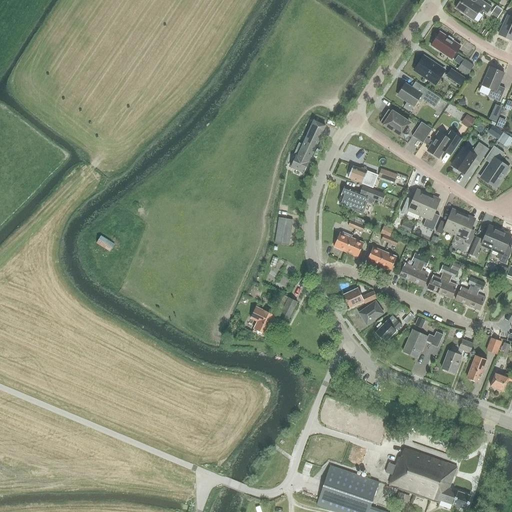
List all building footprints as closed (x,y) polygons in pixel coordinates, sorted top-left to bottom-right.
[(468,0),(461,0),(456,8),(465,15),(464,16),(470,21),(471,19),(473,20),(478,12),(480,14),(482,11),(487,14),(492,7),(480,0),(477,0),(475,3),(473,3),(468,0)] [(497,18),(502,11),(496,6),(491,14),(497,18)] [(511,17),(507,16),(498,35),(511,41),(511,17)] [(431,46),(451,59),(460,46),(439,32),(437,36),(436,35),(431,41),(433,42),(431,46)] [(423,57),(414,70),(435,84),(444,71),(423,57)] [(466,76),(473,67),(463,60),(457,69),(466,76)] [(505,89),(498,86),(504,73),(489,67),(481,85),(491,89),(487,97),(499,102),(505,89)] [(447,75),(461,84),(465,78),(451,69),(447,75)] [(405,84),(398,95),(414,106),(421,95),(405,84)] [(427,91),(424,95),(433,101),(430,105),(435,108),(440,100),(427,91)] [(496,105),(490,120),(498,124),(504,109),(496,105)] [(380,122),(401,136),(409,123),(388,109),(380,122)] [(468,128),(474,119),(467,114),(461,123),(468,128)] [(295,157),(290,167),(303,173),(325,126),(314,121),(303,145),(299,143),(293,155),(295,157)] [(423,143),(432,129),(421,122),(412,136),(423,143)] [(498,140),(503,132),(493,126),(488,133),(498,140)] [(433,142),(427,151),(439,158),(447,146),(453,151),(461,139),(450,132),(446,138),(438,132),(432,141),(433,142)] [(511,138),(504,134),(498,142),(505,147),(511,138)] [(474,159),(480,163),(489,149),(478,142),(471,153),(463,148),(451,166),(454,168),(453,169),(459,173),(460,172),(464,174),(474,159)] [(493,146),(484,160),(491,164),(481,178),(495,188),(509,167),(499,161),(504,153),(493,146)] [(352,166),(348,178),(362,183),(364,178),(374,182),(377,175),(367,171),(367,170),(362,168),(361,168),(360,169),(352,166)] [(397,174),(381,168),(378,176),(394,182),(396,178),(397,174)] [(373,205),(375,200),(382,202),(385,195),(362,186),(360,193),(344,187),(341,195),(342,195),(339,203),(362,212),(366,202),(373,205)] [(409,210),(420,215),(428,195),(416,191),(411,204),(405,201),(401,212),(407,215),(409,210)] [(439,200),(428,195),(420,215),(431,219),(429,224),(434,227),(439,216),(434,213),(439,200)] [(455,234),(463,215),(452,210),(446,223),(441,221),(436,232),(442,234),(444,230),(455,234)] [(474,220),(463,215),(455,234),(466,239),(474,220)] [(275,243),(288,245),(290,233),(293,220),(279,218),(276,233),(275,243)] [(348,226),(355,229),(357,224),(350,221),(348,226)] [(401,228),(410,232),(414,223),(408,221),(407,223),(403,221),(401,228)] [(365,226),(357,224),(355,229),(362,232),(365,226)] [(384,226),(382,229),(381,232),(390,236),(391,233),(393,230),(389,228),(384,226)] [(489,226),(483,240),(477,237),(469,255),(475,258),(481,245),(492,250),(500,230),(489,226)] [(511,235),(500,230),(492,250),(498,252),(496,258),(500,260),(500,262),(505,264),(511,250),(506,248),(511,235)] [(339,233),(334,247),(346,252),(351,239),(339,233)] [(381,240),(388,243),(391,237),(384,234),(381,240)] [(474,236),(468,234),(465,243),(470,245),(474,236)] [(114,245),(100,236),(96,244),(110,252),(114,245)] [(398,240),(391,237),(388,243),(395,246),(398,240)] [(351,239),(346,252),(358,257),(363,244),(351,239)] [(372,247),(367,261),(379,266),(384,253),(372,247)] [(384,253),(379,266),(391,271),(396,258),(384,253)] [(399,277),(411,282),(421,257),(422,257),(420,256),(418,255),(414,253),(411,261),(414,262),(412,267),(404,264),(399,277)] [(428,260),(423,258),(421,257),(411,282),(423,287),(428,274),(421,271),(423,265),(426,267),(428,260)] [(458,272),(461,266),(453,263),(450,269),(458,272)] [(427,288),(439,294),(450,269),(442,266),(440,272),(442,273),(440,279),(433,275),(432,278),(431,278),(427,288)] [(504,277),(508,269),(501,266),(498,275),(504,277)] [(450,269),(439,294),(451,299),(456,288),(455,288),(457,285),(449,282),(451,277),(454,279),(457,272),(450,269)] [(456,300),(467,305),(477,281),(470,278),(467,284),(470,286),(468,291),(461,288),(456,300)] [(477,281),(467,305),(479,310),(485,298),(478,295),(480,290),(483,291),(485,284),(477,281)] [(343,295),(349,308),(364,302),(365,304),(377,299),(374,292),(362,297),(358,288),(343,295)] [(297,302),(288,298),(282,309),(278,318),(287,322),(297,302)] [(376,303),(360,313),(367,324),(383,314),(376,303)] [(275,316),(260,309),(255,307),(250,319),(257,322),(253,329),(266,335),(275,316)] [(402,321),(406,325),(414,317),(409,313),(402,321)] [(379,330),(376,333),(385,342),(401,325),(392,316),(383,325),(379,330)] [(425,321),(418,318),(415,325),(421,328),(425,321)] [(403,352),(417,358),(420,352),(421,352),(426,342),(431,344),(430,345),(437,348),(443,335),(436,332),(434,336),(429,334),(428,337),(412,330),(403,352)] [(501,342),(491,338),(486,350),(496,354),(501,342)] [(469,353),(472,344),(462,340),(459,349),(469,353)] [(499,356),(505,358),(510,345),(503,343),(499,356)] [(448,351),(441,368),(455,373),(461,356),(448,351)] [(475,357),(467,378),(479,382),(487,361),(475,357)] [(511,376),(504,374),(503,377),(495,374),(490,386),(503,391),(507,381),(511,383),(511,376)] [(449,489),(457,467),(404,448),(400,457),(399,456),(396,465),(388,462),(385,472),(393,474),(389,485),(439,503),(440,500),(466,509),(471,496),(449,489)] [(336,511),(368,511),(370,506),(372,503),(379,482),(330,466),(317,505),(336,511)] [(393,508),(405,511),(410,496),(398,492),(393,508)]
